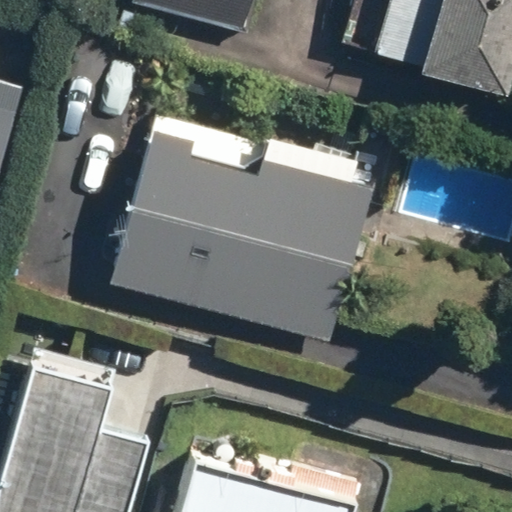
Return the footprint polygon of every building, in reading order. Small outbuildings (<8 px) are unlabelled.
[(126,0),(126,2),(247,33),(255,0),(126,0)] [(511,34),(511,0),(376,0),(363,49),(407,60),(404,70),(497,94),(511,34)] [(0,142),(14,90),(24,55),(0,56),(0,142)] [(321,341),(362,185),(343,181),(349,161),(189,119),(183,138),(137,126),(95,282),(321,341)] [(98,383),(18,362),(0,427),(0,511),(115,511),(136,436),(88,423),(98,383)] [(277,479),(177,453),(161,511),(354,511),(358,500),(344,497),(350,476),(282,458),(277,479)]
